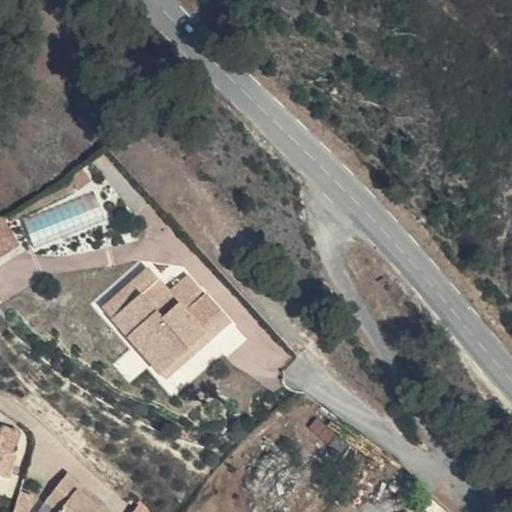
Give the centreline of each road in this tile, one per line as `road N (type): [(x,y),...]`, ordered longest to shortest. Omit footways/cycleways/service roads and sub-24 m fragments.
road 1 (residential): [(341,187),(318,218),(332,273),(481,511)]
road 2 (secondary): [(341,187),(157,0)]
road 3 (secondary): [(511,379),(341,187)]
road 4 (residential): [(307,368),(475,511)]
road 5 (residential): [(0,395),(125,505)]
